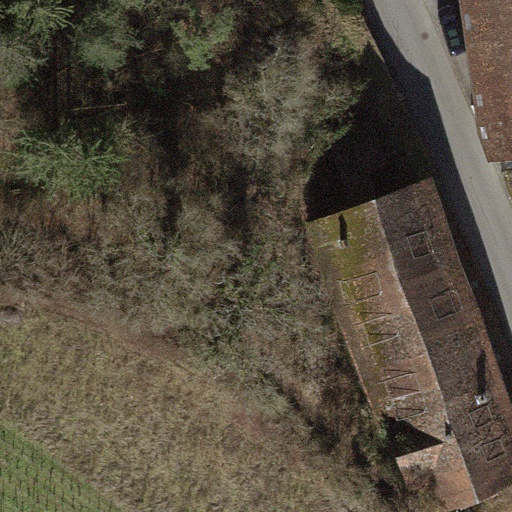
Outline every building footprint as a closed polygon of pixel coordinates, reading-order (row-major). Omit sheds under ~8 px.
[(304,1),(303,0),(255,0),(272,24),(304,1)] [(511,0),(474,0),(484,74),(511,69),(511,0)] [(511,69),(484,74),(496,158),(511,156),(511,69)] [(332,219),(374,350),(475,314),(427,183),(332,219)] [(505,392),(475,314),(374,350),(415,454),(404,459),(413,483),(425,479),(433,501),(511,468),(511,440),(493,397),(505,392)]
